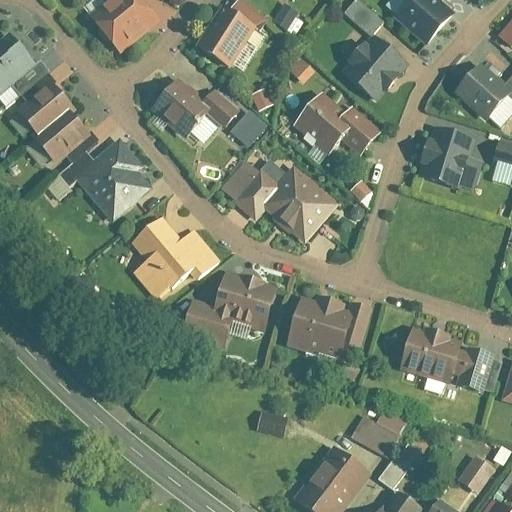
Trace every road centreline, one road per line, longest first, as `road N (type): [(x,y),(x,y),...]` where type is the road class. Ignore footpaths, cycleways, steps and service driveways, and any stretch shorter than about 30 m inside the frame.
road 1 (residential): [(357,284),(422,95),(501,0)]
road 2 (residential): [(112,100),(213,219),(259,255),(357,284)]
road 3 (tertiary): [(215,511),(0,325)]
road 4 (residential): [(357,284),(511,332)]
road 5 (residential): [(25,0),(112,100)]
road 6 (residential): [(196,0),(161,54),(112,100)]
